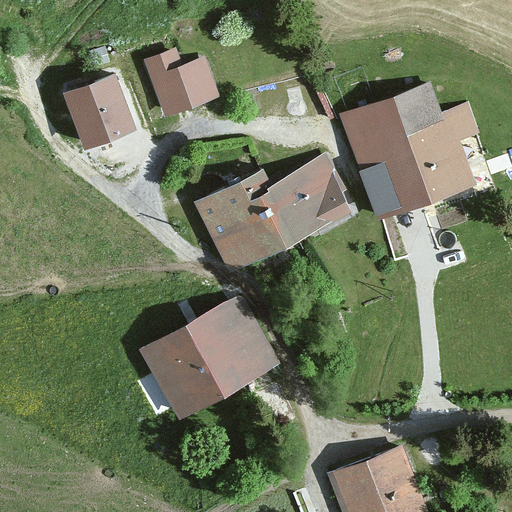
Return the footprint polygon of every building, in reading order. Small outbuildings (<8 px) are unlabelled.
[(213,89),(196,42),(149,60),(168,109),(215,92),(213,89)] [(133,124),(114,74),(67,92),(86,142),(133,124)] [(471,181),(455,137),(475,130),(467,106),(444,116),(445,118),(441,120),(428,83),(344,113),(381,214),(471,181)] [(323,158),(271,186),(261,167),(198,199),(232,266),(295,234),(348,206),(323,158)] [(277,358),(241,296),(191,324),(148,347),(183,410),(185,409),(184,406),(214,390),(251,370),(274,358),(275,359),(277,358)] [(425,511),(400,446),(375,455),(332,470),(346,511),(425,511)]
